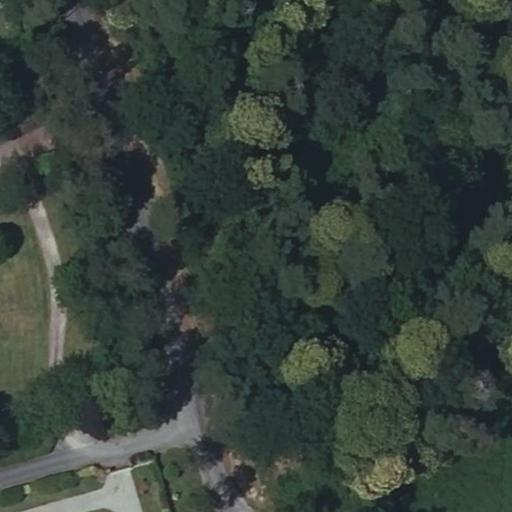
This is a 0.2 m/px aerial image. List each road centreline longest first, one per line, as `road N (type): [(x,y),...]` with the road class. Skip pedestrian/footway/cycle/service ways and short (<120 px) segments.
road 1 (residential): [(202,418),(84,0)]
road 2 (residential): [(202,418),(0,481)]
